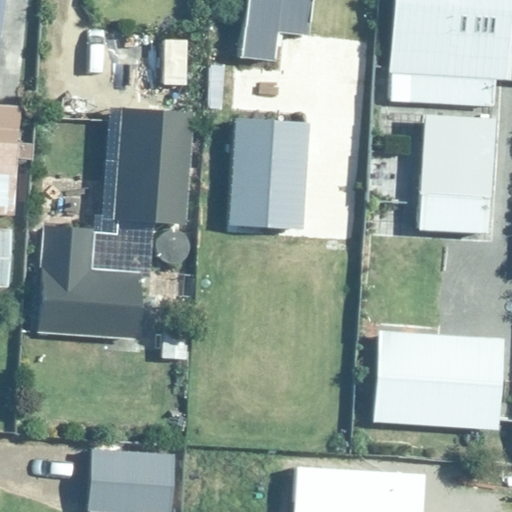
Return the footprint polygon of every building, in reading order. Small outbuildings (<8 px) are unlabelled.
[(307,0),(237,0),(233,55),(271,58),(273,32),(304,35),(307,0)] [(511,80),(511,0),(385,0),(383,101),(492,103),(493,80),(511,80)] [(355,181),(357,80),(273,78),(271,179),(355,181)] [(188,107),(117,104),(112,215),(183,218),(188,107)] [(0,212),(11,213),(15,107),(0,106),(0,212)] [(418,112),(418,120),(415,232),(484,233),(487,114),(418,112)] [(83,269),(83,227),(42,227),(42,267),(33,267),(32,335),(134,334),(134,269),(83,269)] [(498,334),(366,329),(363,423),(493,428),(494,420),(509,420),(510,376),(497,376),(498,334)] [(275,446),(273,480),(344,483),(345,459),(319,458),(320,447),(275,446)] [(407,511),(411,511),(396,468),(309,498),(314,511),(407,511)] [(511,511),(511,484),(444,484),(443,511),(511,511)]
